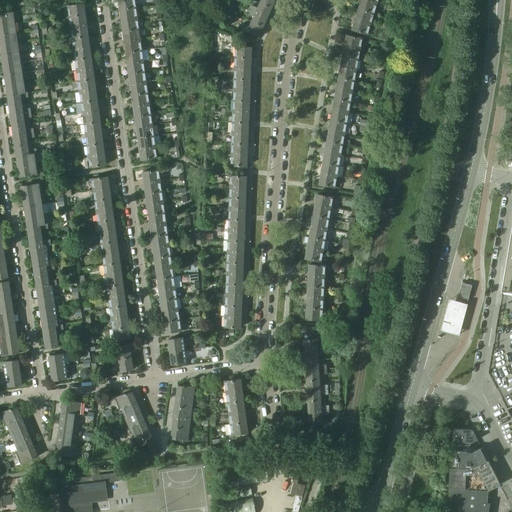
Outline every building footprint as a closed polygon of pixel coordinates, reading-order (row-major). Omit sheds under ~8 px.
[(118,0),(120,10),(135,8),(133,0),(118,0)] [(273,0),(261,0),(260,3),(270,8),(273,0)] [(365,0),(361,0),(358,9),(373,14),(376,3),(365,0)] [(270,8),(260,3),(258,9),(250,5),(248,9),(266,17),(270,8)] [(68,6),(69,17),(84,15),(83,4),(68,6)] [(135,8),(120,10),(122,20),(137,18),(135,8)] [(266,17),(248,9),(247,14),(254,17),(252,22),(262,27),(266,17)] [(373,14),(358,9),(355,20),(370,24),(373,14)] [(0,13),(0,24),(14,22),(13,12),(0,13)] [(84,15),(69,17),(71,28),(86,25),(84,15)] [(137,18),(122,20),(123,31),(138,29),(137,18)] [(370,24),(355,20),(352,30),(366,35),(370,24)] [(14,22),(0,24),(0,34),(16,32),(14,22)] [(262,27),(252,22),(249,27),(242,24),(240,28),(258,36),(262,27)] [(86,25),(71,28),(72,38),(87,36),(86,25)] [(138,29),(123,31),(124,42),(140,40),(138,29)] [(16,32),(0,34),(0,43),(0,45),(18,43),(16,32)] [(346,35),(344,46),(359,49),(361,38),(346,35)] [(87,36),(72,38),(74,49),(89,47),(87,36)] [(140,40),(124,42),(126,53),(141,50),(140,40)] [(18,43),(0,45),(2,55),(19,53),(18,43)] [(235,47),(235,57),(250,58),(251,47),(237,46),(237,44),(232,44),(232,47),(235,47)] [(359,49),(344,46),(343,57),(357,60),(359,49)] [(89,47),(74,49),(75,60),(90,58),(89,47)] [(141,50),(126,53),(127,63),(143,61),(141,50)] [(19,53),(2,55),(3,65),(21,63),(19,53)] [(250,58),(235,57),(235,68),(250,69),(250,58)] [(357,60),(343,57),(341,67),(355,70),(357,60)] [(90,58),(75,60),(77,70),(92,68),(90,58)] [(143,61),(127,63),(129,74),(144,72),(143,61)] [(21,63),(3,65),(5,75),(22,73),(21,63)] [(355,70),(341,67),(339,78),(354,81),(355,70)] [(92,68),(77,70),(78,81),(93,79),(92,68)] [(250,69),(235,68),(234,79),(249,80),(250,69)] [(144,72),(129,74),(130,85),(145,83),(144,72)] [(22,73),(5,75),(6,85),(24,83),(22,73)] [(354,81),(339,78),(337,89),(352,91),(354,81)] [(93,79),(78,81),(80,92),(95,90),(93,79)] [(249,80),(234,79),(234,90),(249,90),(249,80)] [(24,83),(6,85),(8,96),(25,93),(25,92),(24,83)] [(145,83),(130,85),(132,95),(147,93),(145,83)] [(352,91),(337,89),(335,99),(350,102),(352,91)] [(95,90),(80,92),(81,102),(96,100),(95,90)] [(249,90),(234,90),(233,101),(248,101),(249,90)] [(25,93),(8,96),(9,106),(21,104),(20,98),(28,97),(27,92),(25,92),(25,93)] [(147,93),(132,95),(133,106),(148,104),(147,93)] [(350,102),(335,99),(333,110),(348,113),(350,102)] [(96,100),(81,102),(83,113),(98,111),(96,100)] [(248,101),(233,101),(233,111),(248,112),(248,101)] [(30,113),(30,108),(22,110),(21,104),(9,106),(11,116),(30,113)] [(148,104),(133,106),(135,117),(150,115),(148,104)] [(348,113),(333,110),(331,120),(346,123),(348,113)] [(98,111),(83,113),(84,124),(99,122),(98,111)] [(248,112),(233,111),(232,122),(248,123),(248,112)] [(24,124),(23,118),(31,117),(30,113),(11,116),(12,126),(24,124)] [(150,115),(135,117),(136,127),(151,125),(150,115)] [(346,123),(331,120),(329,131),(344,134),(346,123)] [(99,122),(84,124),(86,135),(101,132),(99,122)] [(248,123),(232,122),(232,133),(247,134),(248,123)] [(24,124),(12,126),(14,136),(33,133),(33,128),(25,130),(24,124)] [(151,125),(136,127),(138,138),(153,136),(151,125)] [(344,134),(329,131),(327,142),(342,145),(344,134)] [(101,132),(86,135),(87,145),(102,143),(101,132)] [(33,133),(14,136),(15,146),(27,144),(26,139),(34,137),(33,133)] [(247,134),(232,133),(232,144),(247,144),(247,134)] [(153,136),(138,138),(139,149),(154,147),(153,136)] [(342,145),(327,142),(325,152),(340,155),(342,145)] [(102,143),(87,145),(89,156),(104,154),(102,143)] [(28,150),(27,144),(15,146),(17,156),(34,153),(34,154),(36,154),(36,153),(42,152),(42,148),(28,150)] [(247,144),(232,144),(231,154),(246,155),(247,144)] [(154,147),(139,149),(141,160),(156,158),(154,147)] [(340,155),(325,152),(323,163),(338,166),(340,155)] [(34,153),(17,156),(18,166),(36,164),(34,154),(34,153)] [(104,154),(89,156),(90,167),(105,165),(104,154)] [(246,155),(231,154),(231,166),(246,167),(246,155)] [(338,166),(323,163),(321,174),(336,176),(338,166)] [(36,164),(18,166),(20,177),(37,174),(36,164)] [(143,172),(144,183),(159,181),(158,170),(143,172)] [(336,176),(321,174),(319,185),(334,188),(336,176)] [(230,176),(230,187),(245,187),(246,176),(230,176)] [(92,179),(94,190),(109,188),(107,177),(92,179)] [(159,181),(144,183),(146,193),(161,191),(159,181)] [(21,186),(23,197),(40,194),(39,184),(21,186)] [(245,187),(230,187),(230,198),(245,198),(245,187)] [(109,188),(94,190),(95,201),(110,198),(109,188)] [(161,191),(146,193),(147,204),(162,202),(161,191)] [(40,194),(23,197),(25,207),(42,204),(40,194)] [(317,194),(315,205),(330,208),(332,197),(317,194)] [(110,198),(95,201),(97,211),(112,209),(110,198)] [(245,198),(230,198),(229,208),(244,209),(245,198)] [(162,202),(147,204),(149,215),(164,213),(162,202)] [(42,204),(25,207),(26,217),(44,214),(42,204)] [(330,208),(315,205),(313,216),(328,219),(330,208)] [(244,209),(229,208),(229,219),(244,220),(244,209)] [(112,209),(97,211),(98,222),(113,220),(112,209)] [(164,213),(149,215),(150,225),(165,223),(164,213)] [(44,214),(26,217),(28,227),(45,224),(44,214)] [(328,219),(313,216),(311,227),(326,229),(328,219)] [(244,220),(229,219),(228,230),(244,230),(244,220)] [(113,220),(98,222),(100,233),(115,230),(113,220)] [(165,223),(150,225),(152,236),(167,234),(165,223)] [(45,224),(28,227),(29,237),(41,235),(40,230),(48,229),(47,224),(45,224)] [(326,229),(311,227),(309,237),(324,240),(326,229)] [(511,227),(502,290),(511,291),(511,227)] [(115,230),(100,233),(101,243),(116,241),(115,230)] [(244,230),(228,230),(228,241),(243,241),(244,230)] [(167,234),(152,236),(153,247),(168,245),(167,234)] [(54,239),(50,240),(42,241),(41,235),(29,237),(31,247),(45,245),(55,244),(54,239)] [(324,240),(309,237),(307,248),(322,251),(324,240)] [(116,241),(101,243),(103,254),(118,252),(116,241)] [(243,241),(228,241),(227,251),(243,252),(243,241)] [(45,245),(31,247),(32,257),(47,255),(45,245)] [(168,245),(153,247),(155,258),(170,256),(168,245)] [(322,251),(307,248),(305,259),(320,262),(322,251)] [(243,252),(227,251),(227,262),(242,263),(243,252)] [(118,252),(103,254),(104,265),(119,263),(118,252)] [(47,255),(32,257),(34,267),(48,265),(47,255)] [(170,256),(155,258),(156,268),(171,266),(170,256)] [(242,263),(227,262),(227,273),(242,274),(242,263)] [(47,276),(46,270),(55,269),(59,268),(58,263),(53,264),(48,265),(34,267),(35,277),(47,276)] [(119,263),(104,265),(106,275),(121,273),(119,263)] [(309,264),(308,276),(324,276),(324,265),(309,264)] [(171,266),(156,268),(158,279),(173,277),(171,266)] [(121,273),(106,275),(107,286),(122,284),(121,273)] [(242,274),(227,273),(226,284),(241,284),(242,274)] [(47,276),(35,277),(37,288),(51,285),(51,286),(56,285),(56,280),(48,281),(47,276)] [(324,276),(308,276),(308,286),(323,287),(324,276)] [(173,277),(158,279),(159,290),(174,288),(173,277)] [(0,293),(9,292),(8,281),(0,282),(0,293)] [(472,286),(461,283),(459,293),(462,299),(468,300),(472,286)] [(122,284),(107,286),(109,297),(124,295),(122,284)] [(241,284),(226,284),(226,295),(241,295),(241,284)] [(51,285),(37,288),(38,298),(53,295),(51,286),(51,285)] [(323,287),(308,286),(307,297),(322,298),(323,287)] [(174,288),(159,290),(161,300),(176,298),(174,288)] [(9,292),(0,293),(0,303),(11,302),(9,292)] [(53,295),(38,298),(40,308),(54,306),(53,295)] [(124,295),(109,297),(110,308),(125,305),(124,295)] [(241,295),(226,295),(225,305),(241,306),(241,295)] [(322,298),(307,297),(307,308),(322,309),(322,298)] [(176,298),(161,300),(162,311),(177,309),(176,298)] [(452,300),(448,299),(439,332),(443,333),(459,337),(468,304),(452,300)] [(11,302),(0,303),(0,307),(0,309),(0,313),(12,312),(11,302)] [(125,305),(110,308),(112,318),(127,316),(125,305)] [(241,306),(225,305),(225,316),(240,317),(241,306)] [(54,306),(40,308),(41,318),(56,316),(54,306)] [(322,309),(307,308),(306,319),(321,320),(322,309)] [(177,309),(162,311),(164,322),(179,320),(177,309)] [(12,312),(0,313),(0,324),(14,322),(12,312)] [(56,316),(41,318),(43,328),(58,326),(57,325),(56,316)] [(127,316),(112,318),(113,329),(128,327),(127,316)] [(240,317),(225,316),(225,327),(240,328),(240,317)] [(179,320),(164,322),(165,333),(180,331),(179,320)] [(14,322),(0,324),(0,334),(15,332),(14,322)] [(58,326),(43,328),(45,338),(56,336),(55,331),(63,329),(62,324),(57,325),(58,326)] [(128,327),(113,329),(115,340),(130,338),(128,327)] [(15,332),(0,334),(0,344),(17,342),(15,332)] [(56,336),(45,338),(46,348),(66,345),(65,341),(57,342),(56,336)] [(168,340),(170,352),(184,350),(183,338),(168,340)] [(316,345),(316,339),(307,339),(304,340),(305,350),(324,349),(324,344),(316,345)] [(17,342),(0,344),(0,346),(1,355),(19,353),(17,342)] [(117,346),(119,359),(130,357),(129,345),(117,346)] [(324,349),(305,350),(306,360),(317,360),(317,354),(325,353),(324,349)] [(184,350),(170,352),(172,365),(186,363),(184,350)] [(49,356),(51,368),(65,366),(63,354),(49,356)] [(130,357),(119,359),(121,371),(117,372),(118,374),(122,374),(122,371),(132,370),(130,357)] [(3,362),(5,374),(19,372),(18,360),(3,362)] [(317,360),(306,360),(306,370),(326,369),(325,365),(318,365),(317,360)] [(65,366),(51,368),(53,381),(67,379),(65,366)] [(326,369),(306,370),(307,381),(318,380),(318,374),(326,374),(326,369)] [(19,372),(5,374),(7,387),(21,385),(19,372)] [(225,381),(226,392),(241,390),(240,379),(225,381)] [(318,380),(307,381),(307,391),(327,390),(327,385),(319,386),(318,380)] [(178,386),(177,397),(192,399),(193,387),(184,385),(184,387),(178,386)] [(241,390),(226,392),(228,403),(243,401),(241,390)] [(327,390),(307,391),(308,401),(320,400),(319,395),(327,394),(327,390)] [(119,409),(121,408),(136,402),(131,392),(126,394),(126,393),(114,398),(119,409)] [(192,399),(177,397),(175,407),(191,409),(192,399)] [(320,400),(308,401),(309,411),(328,410),(328,405),(320,406),(320,400)] [(63,401),(62,412),(77,414),(80,415),(81,403),(69,401),(69,402),(63,401)] [(243,401),(228,403),(229,413),(244,411),(243,401)] [(136,402),(121,408),(125,418),(140,412),(136,402)] [(191,409),(175,407),(174,417),(189,419),(191,409)] [(0,415),(4,425),(6,424),(21,418),(17,408),(11,410),(11,409),(0,413),(0,415)] [(328,410),(309,411),(309,422),(321,421),(321,415),(329,414),(328,410)] [(244,411),(229,413),(230,424),(246,422),(244,411)] [(77,414),(62,412),(60,423),(76,425),(77,414)] [(140,412),(125,418),(129,427),(144,421),(140,412)] [(189,419),(174,417),(173,428),(188,430),(189,419)] [(6,424),(10,433),(25,427),(21,418),(6,424)] [(144,421),(129,427),(134,437),(148,431),(144,421)] [(246,422),(230,424),(232,435),(228,435),(229,438),(233,437),(234,442),(248,440),(246,422)] [(76,425),(60,423),(59,433),(74,435),(76,425)] [(25,427),(10,433),(15,443),(29,437),(25,427)] [(188,430),(173,428),(171,439),(180,440),(186,441),(188,430)] [(452,442),(471,443),(477,440),(472,430),(453,428),(452,442)] [(134,437),(131,438),(136,449),(144,445),(144,444),(152,441),(148,431),(134,437)] [(74,435),(59,433),(57,443),(73,445),(74,435)] [(29,437),(15,443),(19,452),(19,453),(33,447),(29,437)] [(73,445),(57,443),(56,454),(65,455),(65,456),(74,457),(75,446),(73,445)] [(19,453),(19,452),(16,453),(21,464),(29,461),(29,460),(37,457),(33,447),(19,453)] [(450,469),(451,469),(469,470),(484,462),(488,460),(481,447),(472,452),(451,450),(450,469)] [(469,470),(451,469),(449,487),(449,489),(487,491),(500,485),(488,460),(484,462),(469,470)] [(266,467),(228,473),(231,488),(269,483),(266,467)] [(58,490),(61,511),(92,511),(91,501),(107,499),(105,483),(119,481),(118,473),(55,481),(56,490),(58,490)] [(302,495),(305,485),(297,483),(298,480),(294,478),(290,492),(297,493),(302,495)] [(223,502),(252,496),(250,486),(221,491),(223,502)] [(487,491),(449,489),(446,511),(488,511),(490,503),(487,503),(487,491)] [(297,493),(292,511),(294,511),(297,511),(302,495),(297,493)] [(255,511),(253,497),(222,503),(224,511),(255,511)]
